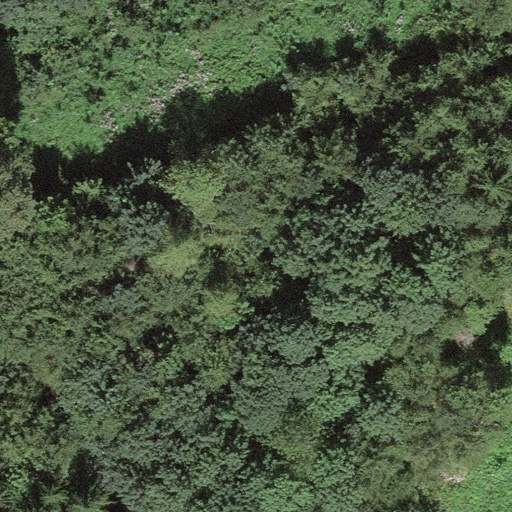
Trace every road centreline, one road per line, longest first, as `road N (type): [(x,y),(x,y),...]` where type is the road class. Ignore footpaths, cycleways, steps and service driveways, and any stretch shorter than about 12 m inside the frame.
road 1 (track): [(0,133),(279,419),(349,511)]
road 2 (track): [(165,511),(94,467),(0,359)]
